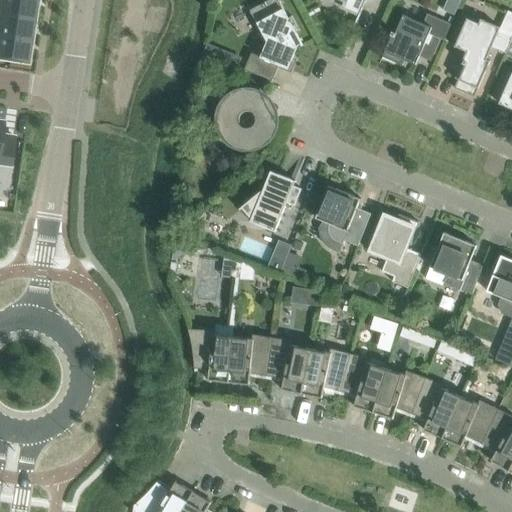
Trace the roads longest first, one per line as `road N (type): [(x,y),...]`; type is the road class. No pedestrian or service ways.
road 1 (residential): [(511,153),(353,85),(330,88),(312,117),(317,136),(335,152),(511,223)]
road 2 (residential): [(502,511),(360,446),(232,422),(208,433),(208,454),(321,511)]
road 3 (tertiary): [(34,320),(69,90)]
road 4 (tertiary): [(35,435),(73,410),(82,365),(56,328),(34,320)]
